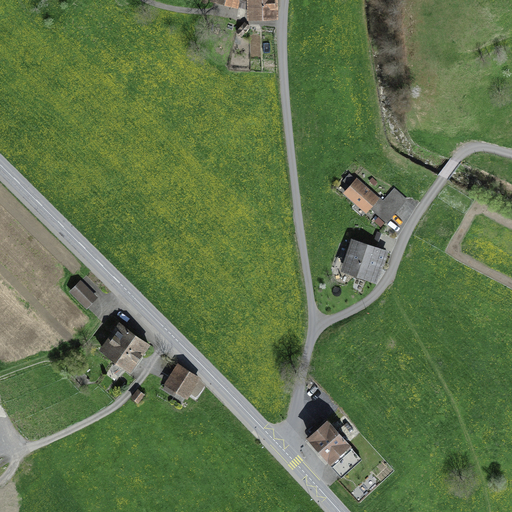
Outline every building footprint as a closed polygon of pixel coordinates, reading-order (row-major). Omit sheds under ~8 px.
[(213,0),(212,8),(241,13),(243,0),(213,0)] [(276,0),(248,0),(248,22),(277,22),(276,0)] [(379,198),(358,180),(346,194),(367,212),(379,198)] [(387,250),(355,240),(345,271),(377,281),(387,250)] [(97,297),(81,281),(70,293),(87,308),(97,297)] [(149,347),(118,326),(102,349),(134,370),(149,347)] [(200,376),(178,365),(166,388),(188,400),(200,376)] [(354,447),(332,420),(313,435),(335,463),(354,447)]
